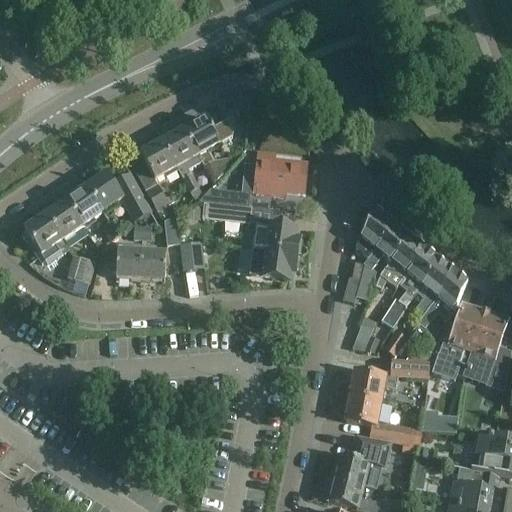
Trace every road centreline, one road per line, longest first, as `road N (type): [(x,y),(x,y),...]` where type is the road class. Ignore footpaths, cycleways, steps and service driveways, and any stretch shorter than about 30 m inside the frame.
road 1 (residential): [(325,301),(87,318),(0,263)]
road 2 (residential): [(0,213),(184,97),(232,80),(264,82)]
road 3 (tertiary): [(55,116),(284,0)]
road 4 (residential): [(287,511),(325,301)]
road 5 (residential): [(511,294),(419,239),(352,164)]
road 6 (residential): [(325,301),(352,164)]
road 7 (residential): [(352,164),(309,115),(264,82)]
